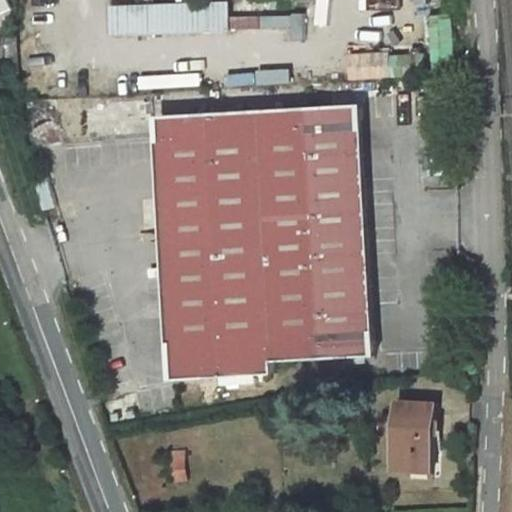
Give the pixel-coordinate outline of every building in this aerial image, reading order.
[(322,3),(288,5),(288,19),(323,17),(322,3)] [(207,4),(116,8),(117,34),(208,30),(207,4)] [(291,65),(292,78),(326,76),(324,62),(291,65)] [(371,101),(170,111),(182,376),(284,371),(283,359),(383,354),(371,101)] [(405,403),(401,468),(438,471),(442,405),(405,403)]
